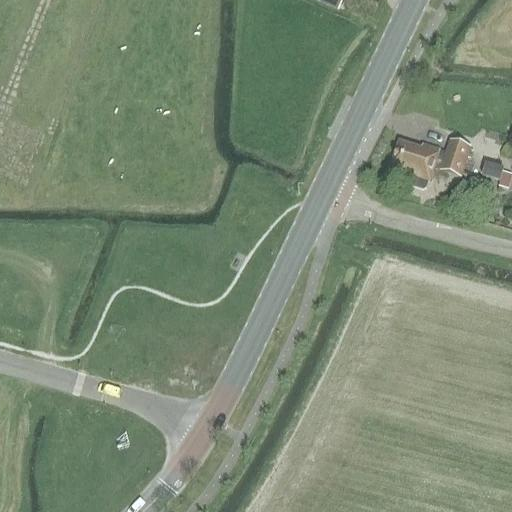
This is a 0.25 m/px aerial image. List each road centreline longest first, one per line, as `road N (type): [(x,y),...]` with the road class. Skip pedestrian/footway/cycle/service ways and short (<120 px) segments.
road 1 (tertiary): [(203,432),(320,196)]
road 2 (tertiary): [(320,196),(413,0)]
road 3 (unclassified): [(203,432),(0,362)]
road 4 (unclassified): [(511,252),(320,196)]
